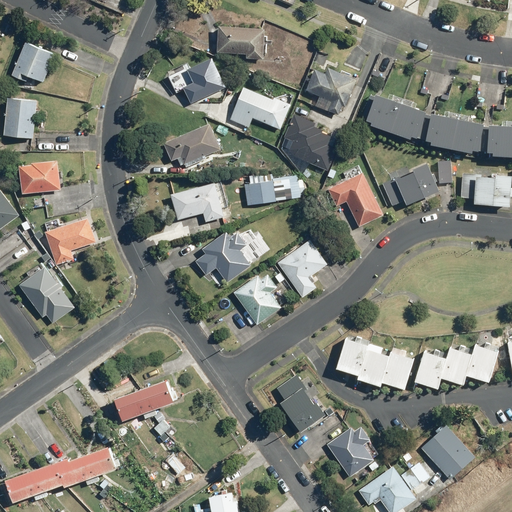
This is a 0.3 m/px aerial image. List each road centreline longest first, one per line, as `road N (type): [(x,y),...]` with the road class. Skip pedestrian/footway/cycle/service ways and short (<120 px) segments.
road 1 (residential): [(295,332),(341,303),(405,235),(458,224),(511,229)]
road 2 (residential): [(160,299),(116,193),(114,137),(136,56)]
road 3 (residential): [(511,394),(388,409),(338,387),(295,332)]
road 4 (residential): [(340,0),(414,30),(511,52)]
road 5 (residential): [(317,511),(222,379)]
road 6 (residential): [(16,0),(136,56)]
road 7 (residential): [(54,374),(160,299)]
